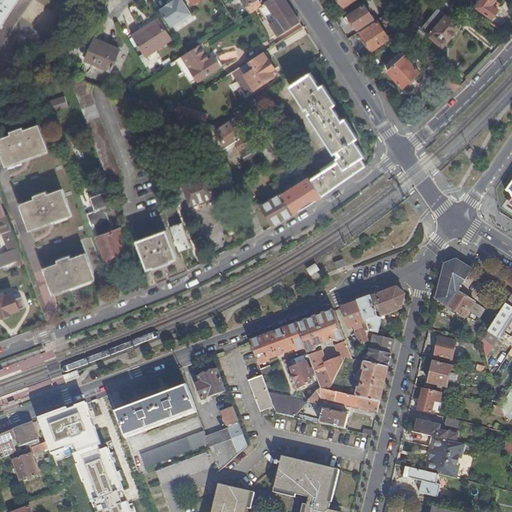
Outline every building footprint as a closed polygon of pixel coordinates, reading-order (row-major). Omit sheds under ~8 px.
[(0,0),(0,29),(19,0),(0,0)] [(40,26),(53,0),(34,0),(25,18),(40,26)] [(166,6),(160,10),(171,27),(191,14),(182,0),(176,0),(174,1),(174,0),(166,5),(166,6)] [(260,7),(263,4),(260,0),(242,0),(245,5),(237,10),(242,18),(260,7)] [(300,21),(285,0),(270,0),(263,4),(260,7),(278,35),(300,21)] [(437,0),(452,9),(458,0),(457,0),(437,0)] [(494,0),(480,0),(476,6),(493,17),(499,9),(492,4),(494,0)] [(358,29),(374,19),(365,4),(349,15),(358,29)] [(99,14),(92,9),(86,16),(94,22),(99,14)] [(461,27),(439,9),(422,29),(443,47),(447,42),(448,43),(461,27)] [(386,23),(396,17),(390,12),(382,17),(386,23)] [(159,21),(142,32),(134,37),(146,56),(172,40),(159,21)] [(373,50),(390,39),(378,22),(361,33),(373,50)] [(134,37),(142,32),(139,27),(131,32),(134,37)] [(74,38),(63,45),(68,51),(79,44),(74,38)] [(118,52),(94,41),(86,59),(110,70),(118,52)] [(206,55),(200,45),(188,53),(177,60),(191,84),(198,80),(199,81),(221,66),(215,56),(210,59),(207,54),(206,55)] [(269,59),(264,52),(241,67),(255,89),(275,76),(272,71),(276,69),(269,59)] [(420,72),(405,56),(388,72),(403,88),(420,72)] [(454,92),(461,85),(441,64),(434,71),(454,92)] [(255,89),(241,67),(233,72),(247,94),(255,89)] [(340,185),(366,167),(361,159),(365,157),(355,141),(359,139),(346,118),(342,121),(333,107),(336,104),(324,85),(320,87),(311,73),(290,86),(339,162),(311,180),(322,197),(340,185)] [(71,78),(109,183),(122,178),(91,92),(94,85),(71,78)] [(137,173),(150,168),(123,95),(106,90),(137,173)] [(53,99),(55,110),(69,108),(67,96),(53,99)] [(20,107),(21,104),(20,101),(19,99),(16,98),(14,98),(12,98),(9,100),(8,102),(8,104),(8,107),(10,109),(12,110),(14,111),(17,110),(19,109),(20,107)] [(265,109),(258,98),(235,112),(237,117),(242,124),(265,109)] [(193,110),(180,106),(172,111),(191,117),(193,110)] [(208,115),(193,110),(191,117),(206,122),(208,115)] [(242,124),(237,117),(217,130),(218,132),(220,139),(224,149),(235,142),(248,164),(260,156),(252,141),(242,124)] [(10,136),(0,139),(0,150),(6,166),(48,150),(38,125),(23,131),(21,127),(9,132),(10,136)] [(220,139),(218,132),(207,137),(209,143),(220,139)] [(263,135),(252,141),(260,156),(270,172),(282,165),(270,145),(269,146),(263,135)] [(220,179),(222,179),(233,175),(224,149),(220,139),(209,143),(218,167),(216,168),(220,179)] [(224,185),(235,181),(233,175),(222,179),(224,185)] [(183,184),(191,206),(214,197),(206,176),(183,184)] [(294,214),(322,197),(311,180),(309,178),(298,185),(296,183),(293,184),(295,187),(283,195),(294,214)] [(274,226),(294,214),(283,195),(279,188),(277,189),(280,195),(262,205),(274,226)] [(71,214),(62,189),(46,195),(45,192),(33,196),(34,199),(20,204),(29,230),(71,214)] [(112,211),(106,193),(91,199),(96,212),(88,215),(97,238),(114,232),(106,213),(112,211)] [(179,224),(172,204),(164,207),(181,251),(191,247),(182,223),(179,224)] [(0,256),(4,267),(17,262),(23,259),(7,215),(6,215),(0,218),(0,229),(9,250),(0,254),(0,256)] [(126,242),(121,229),(114,232),(97,238),(106,262),(126,254),(122,244),(126,242)] [(166,231),(137,241),(147,269),(153,267),(154,268),(171,262),(170,261),(176,258),(166,231)] [(58,264),(44,269),(53,294),(95,278),(86,254),(70,259),(69,256),(57,261),(58,264)] [(466,279),(472,269),(457,259),(445,264),(436,300),(465,318),(469,312),(480,319),(486,310),(458,292),(466,279)] [(337,271),(346,268),(343,260),(334,264),(337,271)] [(310,278),(319,272),(315,266),(306,271),(310,278)] [(381,317),(402,309),(405,295),(397,288),(358,302),(365,323),(366,322),(369,331),(379,333),(382,319),(381,317)] [(4,293),(0,294),(0,314),(1,319),(12,315),(11,313),(19,310),(25,308),(21,297),(16,299),(13,293),(5,297),(4,293)] [(511,296),(484,340),(494,346),(511,319),(510,318),(511,316),(511,296)] [(365,323),(358,302),(342,308),(349,328),(354,327),(360,344),(369,341),(362,324),(365,323)] [(346,342),(334,311),(251,342),(259,365),(269,361),(268,359),(296,349),(297,351),(306,348),(321,388),(329,390),(342,363),(340,358),(326,363),(322,351),(316,353),(315,350),(317,347),(334,340),(337,342),(338,344),(346,342)] [(391,354),(394,341),(374,336),(370,349),(391,354)] [(458,342),(440,338),(436,356),(453,360),(458,342)] [(352,359),(346,342),(338,344),(335,346),(340,358),(342,363),(345,357),(352,359)] [(388,367),(391,354),(370,349),(367,362),(388,367)] [(380,402),(388,367),(367,362),(365,362),(363,369),(365,370),(361,389),(358,388),(356,396),(380,402)] [(309,370),(307,363),(291,368),(298,388),(314,382),(311,375),(314,374),(312,369),(309,370)] [(448,388),(453,368),(434,363),(429,383),(448,388)] [(225,392),(217,371),(199,378),(201,383),(197,385),(203,400),(225,392)] [(274,406),(271,397),(263,376),(248,381),(259,412),(274,406)] [(186,385),(116,411),(126,439),(197,412),(186,385)] [(377,412),(380,402),(356,396),(329,390),(321,388),(317,391),(308,402),(320,404),(321,398),(356,406),(355,407),(377,412)] [(443,393),(424,388),(419,409),(432,413),(433,409),(437,396),(442,397),(443,393)] [(506,401),(511,391),(507,389),(501,398),(506,401)] [(511,406),(511,391),(506,401),(502,408),(504,414),(511,406)] [(442,398),(449,400),(450,395),(443,393),(442,397),(437,396),(433,409),(439,411),(442,398)] [(295,417),(306,404),(271,397),(274,406),(276,413),(295,417)] [(501,408),(498,397),(487,404),(495,406),(501,408)] [(502,408),(501,408),(495,406),(493,414),(505,417),(504,414),(502,408)] [(247,445),(233,408),(221,412),(227,426),(229,430),(206,438),(211,450),(219,472),(247,445)] [(307,420),(345,429),(349,414),(324,409),(322,415),(315,414),(308,413),(307,420)] [(83,428),(90,448),(114,440),(118,452),(130,448),(126,439),(116,411),(98,418),(100,421),(83,428)] [(438,437),(447,439),(449,432),(441,430),(442,426),(419,420),(415,432),(438,437)] [(32,447),(41,444),(33,423),(14,430),(17,438),(20,446),(28,444),(30,448),(32,447)] [(89,511),(60,428),(49,432),(48,430),(45,431),(48,441),(51,447),(66,489),(74,511),(89,511)] [(14,430),(0,435),(0,444),(13,440),(17,438),(14,430)] [(145,467),(208,444),(203,432),(141,455),(145,467)] [(457,442),(459,435),(449,432),(447,439),(457,442)] [(458,464),(460,458),(463,443),(457,442),(447,439),(438,437),(435,450),(433,450),(431,459),(433,460),(429,473),(438,475),(457,479),(461,465),(458,464)] [(0,444),(5,457),(11,455),(17,453),(13,440),(0,444)] [(51,447),(48,441),(41,444),(32,447),(34,453),(51,447)] [(32,454),(30,448),(17,453),(11,455),(14,461),(32,454)] [(39,474),(32,454),(14,461),(21,481),(39,474)] [(210,466),(205,454),(156,473),(160,485),(210,466)] [(337,470),(283,457),(275,489),(297,494),(310,498),(306,511),(334,511),(330,511),(332,503),(329,502),(337,470)] [(436,485),(438,475),(429,473),(407,467),(404,477),(421,481),(418,493),(436,497),(439,486),(436,485)] [(247,511),(253,492),(220,484),(212,511),(247,511)] [(391,487),(389,496),(406,500),(408,491),(391,487)]
